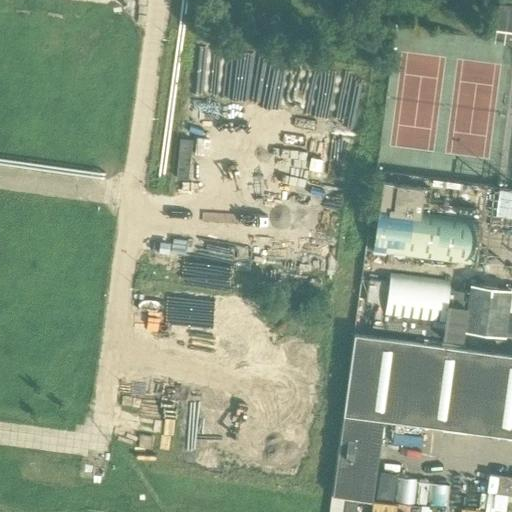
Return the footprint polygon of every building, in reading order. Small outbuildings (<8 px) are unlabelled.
[(511,4),(497,3),(494,28),(511,30),(511,4)] [(479,208),(423,201),(425,187),(380,181),(371,249),(473,262),(479,208)] [(511,217),(511,191),(499,190),(495,215),(511,217)] [(372,328),(381,329),(442,337),(462,340),(464,330),(469,292),(448,288),(449,281),(390,273),(388,281),(369,279),(366,302),(375,304),(372,328)] [(469,292),(464,330),(503,336),(509,289),(470,284),(469,292)] [(511,354),(353,333),(347,374),(511,395),(511,354)] [(511,395),(347,374),(331,495),(371,501),(383,419),(464,430),(511,436),(511,395)] [(378,467),(377,489),(396,490),(397,468),(378,467)] [(495,479),(494,492),(511,494),(511,477),(502,476),(496,475),(495,479)]
